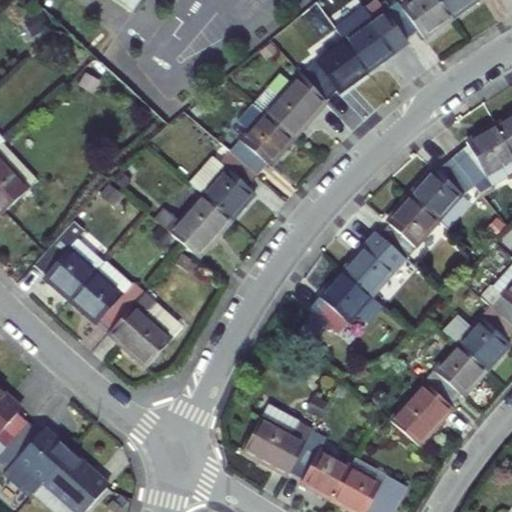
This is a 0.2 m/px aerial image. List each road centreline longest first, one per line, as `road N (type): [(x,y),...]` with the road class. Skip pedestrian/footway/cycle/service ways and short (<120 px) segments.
road 1 (residential): [(180,457),(232,339),(298,237),(408,125),(511,46)]
road 2 (residential): [(0,304),(180,457)]
road 3 (residential): [(437,511),(511,409)]
